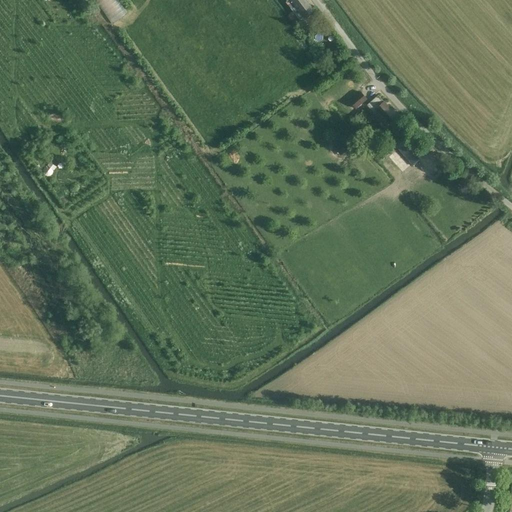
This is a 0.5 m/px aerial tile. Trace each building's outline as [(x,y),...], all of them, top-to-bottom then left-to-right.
[(94,0),(111,24),(128,13),(118,0),(94,0)] [(285,0),(287,1),(288,0),(291,0),(296,5),(304,17),(313,10),(305,0),(285,0)] [(332,50),(322,58),(327,65),(338,57),(332,50)] [(367,99),(360,91),(349,102),(356,109),(367,99)] [(374,113),(378,110),(389,123),(397,116),(383,101),(378,95),(367,105),(374,113)] [(415,166),(428,152),(410,132),(395,146),(415,166)] [(342,143),(337,149),(343,155),(348,150),(342,143)]
